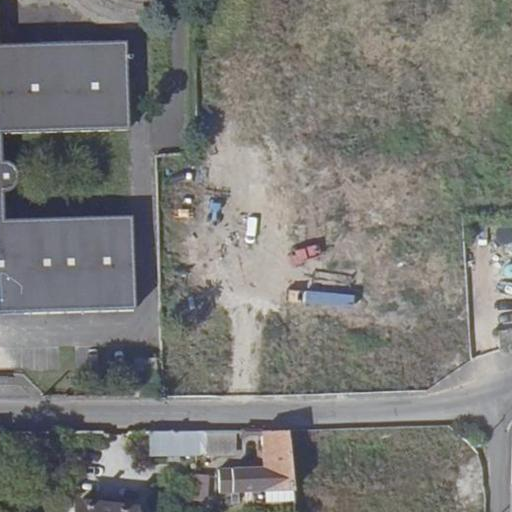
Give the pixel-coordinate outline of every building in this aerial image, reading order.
[(0,0),(0,311),(135,309),(133,216),(4,218),(4,192),(11,191),(17,187),(19,183),(20,179),(20,175),(20,172),(19,169),(13,163),(11,162),(5,161),(4,132),(131,129),(129,16),(2,20),(1,0),(0,0)] [(463,152),(339,165),(341,177),(317,180),(323,236),(380,229),(382,249),(427,245),(431,287),(477,282),(463,152)] [(511,327),(501,328),(501,344),(511,342),(511,327)] [(285,394),(331,395),(332,329),(286,328),(285,394)] [(344,333),(347,395),(438,391),(437,361),(463,359),(462,328),(344,333)] [(131,359),(131,395),(138,395),(150,396),(150,358),(131,359)] [(192,431),(146,432),(145,448),(191,448),(192,431)] [(234,449),(235,431),(192,431),(191,448),(234,449)] [(282,431),(256,431),(258,470),(218,469),(218,492),(285,492),(283,454),(282,431)] [(285,492),(286,507),(332,507),(334,449),(309,449),(309,441),(284,441),(283,454),(285,492)]
